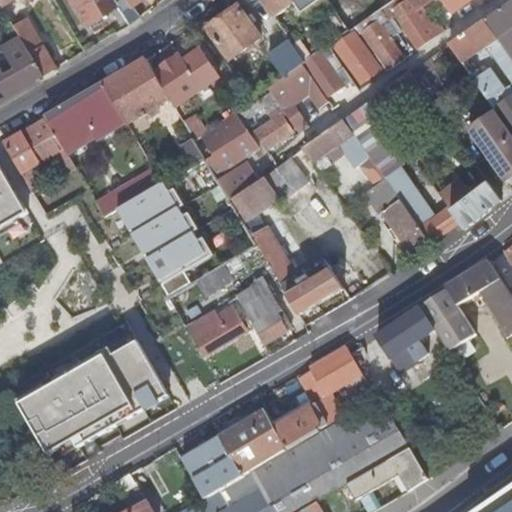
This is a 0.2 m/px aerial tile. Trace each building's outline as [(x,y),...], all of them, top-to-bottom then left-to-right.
[(67,0),(82,24),(116,4),(116,3),(113,0),(67,0)] [(122,0),(116,4),(129,25),(139,17),(131,5),(128,7),(123,0),(122,0)] [(259,0),(274,19),(296,3),(293,0),(259,0)] [(343,0),(333,7),(350,31),(357,26),(371,15),(361,0),(343,0)] [(392,0),(381,9),(385,14),(392,9),(406,0),(392,0)] [(406,0),(392,9),(418,49),(440,34),(421,7),(432,0),(406,0)] [(444,0),(452,11),(467,0),(444,0)] [(511,0),(484,21),(511,60),(511,0)] [(207,29),(230,60),(261,37),(238,7),(207,29)] [(357,26),(361,32),(389,70),(404,58),(405,59),(412,53),(385,14),(381,9),(371,15),(357,26)] [(19,36),(42,75),(54,68),(25,17),(12,25),(19,36)] [(511,60),(484,21),(450,45),(462,63),(488,45),(491,50),(490,51),(511,83),(511,60)] [(350,31),(328,46),(332,52),(337,49),(345,60),(346,59),(363,83),(381,70),(366,49),(356,35),(361,32),(357,26),(350,31)] [(0,99),(42,75),(19,36),(2,46),(15,70),(1,77),(0,75),(0,99)] [(270,57),(285,77),(303,64),(306,62),(291,42),(270,57)] [(196,44),(180,54),(185,61),(201,50),(196,44)] [(306,62),(303,64),(328,99),(353,80),(345,69),(337,74),(329,63),(336,58),(332,52),(328,46),(306,62)] [(180,54),(155,72),(171,100),(176,108),(199,93),(204,101),(216,93),(211,85),(219,79),(201,50),(185,61),(180,54)] [(147,60),(103,86),(122,117),(127,125),(146,114),(149,119),(159,113),(157,108),(171,100),(155,72),(147,60)] [(285,77),(287,80),(297,94),(305,88),(320,109),(331,102),(328,99),(303,64),(285,77)] [(511,90),(509,86),(504,90),(491,69),(481,75),(476,68),(469,73),(494,109),(497,107),(511,129),(511,90)] [(389,122),(427,95),(411,72),(373,99),(382,112),(389,122)] [(287,80),(270,92),(279,106),(280,105),(285,114),(300,135),(310,127),(290,99),(297,94),(287,80)] [(103,86),(75,102),(98,140),(100,141),(112,134),(107,125),(122,117),(103,86)] [(253,100),(247,104),(240,109),(246,118),(262,107),(273,121),(256,133),(268,150),(294,134),(282,116),(285,114),(280,105),(279,106),(270,92),(258,101),(256,98),(253,100)] [(253,100),(249,94),(243,98),(247,104),(253,100)] [(373,99),(344,121),(352,132),(382,112),(373,99)] [(75,102),(64,109),(87,146),(98,140),(75,102)] [(64,109),(47,119),(70,156),(87,146),(64,109)] [(468,130),(503,182),(511,176),(511,136),(495,112),(468,130)] [(197,114),(184,122),(194,139),(196,142),(208,133),(197,114)] [(259,147),(240,118),(205,141),(223,170),(259,147)] [(47,119),(5,143),(27,180),(32,177),(23,162),(50,146),(65,171),(75,165),(70,156),(47,119)] [(304,149),(320,174),(332,166),(324,155),(354,135),(352,132),(344,121),(304,149)] [(417,131),(402,141),(408,151),(416,162),(431,152),(417,131)] [(386,181),(356,138),(348,144),(354,153),(354,154),(376,188),(386,181)] [(196,142),(194,139),(151,165),(156,172),(163,184),(205,158),(196,142)] [(364,147),(377,167),(390,159),(376,139),(364,147)] [(282,164),(272,149),(254,160),(264,176),(282,164)] [(413,173),(420,168),(416,162),(408,151),(401,156),(413,173)] [(296,154),(281,167),(266,178),(280,197),(281,199),(312,176),(296,154)] [(0,230),(29,214),(0,164),(0,230)] [(75,165),(65,171),(67,175),(77,169),(75,165)] [(410,188),(396,168),(384,176),(398,196),(410,188)] [(163,184),(156,172),(99,206),(106,217),(163,184)] [(238,172),(221,184),(231,201),(233,199),(249,189),(238,172)] [(511,176),(503,182),(507,187),(511,183),(511,176)] [(266,178),(249,189),(233,199),(246,223),(278,201),(281,199),(280,197),(266,178)] [(464,231),(500,203),(487,183),(471,196),(460,181),(439,195),(464,231)] [(410,257),(429,244),(393,192),(377,203),(384,213),(382,214),(410,257)] [(253,236),(282,286),(295,278),(266,228),(253,236)] [(444,289),(446,292),(457,308),(475,296),(478,301),(485,297),(505,328),(510,337),(511,338),(511,337),(511,299),(488,263),(444,289)] [(299,316),(343,289),(331,271),(316,280),(313,275),(308,277),(308,276),(299,282),(302,288),(287,297),(299,316)] [(211,300),(201,283),(175,299),(184,316),(211,300)] [(419,310),(434,331),(448,353),(475,336),(457,308),(446,292),(419,310)] [(252,325),(276,313),(270,301),(258,309),(256,305),(244,311),(252,325)] [(195,341),(204,355),(245,331),(232,308),(217,317),(222,325),(195,341)] [(419,310),(375,339),(397,373),(426,356),(417,342),(434,331),(419,310)] [(252,325),(263,344),(286,331),(276,313),(252,325)] [(510,337),(505,328),(500,332),(504,340),(510,337)] [(135,340),(101,351),(16,401),(45,452),(68,441),(74,449),(96,438),(141,408),(150,406),(168,396),(135,340)] [(311,373),(298,380),(312,405),(315,404),(317,408),(328,426),(342,417),(329,396),(341,389),(355,380),(359,384),(363,381),(349,356),(344,349),(309,370),(311,373)] [(349,389),(359,384),(355,380),(341,389),(346,398),(351,394),(349,389)] [(20,427),(29,442),(37,438),(16,401),(10,391),(0,396),(0,422),(11,415),(19,428),(20,427)] [(179,511),(295,511),(407,447),(381,401),(319,438),(316,433),(286,450),(202,499),(179,511)] [(309,409),(274,429),(286,450),(316,433),(328,426),(317,408),(310,412),(309,409)] [(180,461),(202,499),(286,450),(274,429),(264,411),(180,461)] [(38,459),(47,456),(45,452),(37,438),(29,442),(38,459)] [(408,492),(427,481),(409,449),(345,487),(354,503),(393,481),(399,477),(407,491),(408,492)] [(148,511),(127,477),(112,485),(128,511),(148,511)] [(400,494),(407,491),(399,477),(393,481),(400,494)] [(511,511),(511,488),(477,511),(511,511)]
